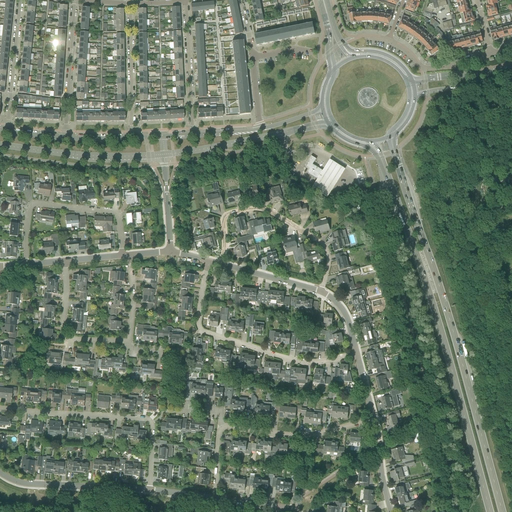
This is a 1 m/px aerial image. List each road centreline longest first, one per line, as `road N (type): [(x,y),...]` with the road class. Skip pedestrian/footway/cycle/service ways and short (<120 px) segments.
road 1 (primary): [(502,511),(393,149)]
road 2 (primary): [(378,155),(489,511)]
road 3 (residential): [(359,353),(310,363),(198,331),(207,261)]
road 4 (residential): [(64,260),(62,333),(126,339),(130,254)]
road 5 (residential): [(149,488),(143,416),(0,406)]
road 6 (residential): [(223,266),(227,214),(263,205),(325,246),(323,294)]
road 7 (residential): [(26,264),(28,207),(35,203),(116,211),(121,254)]
road 8 (secondary): [(0,145),(163,155)]
road 9 (residential): [(374,419),(308,435),(217,429)]
road 10 (secondary): [(163,155),(316,125)]
road 11 (residential): [(149,488),(22,480),(0,470)]
road 12 (residential): [(66,138),(71,0)]
road 13 (residential): [(192,135),(185,0)]
road 14 (residential): [(129,4),(132,137)]
road 15 (residential): [(19,0),(7,132)]
